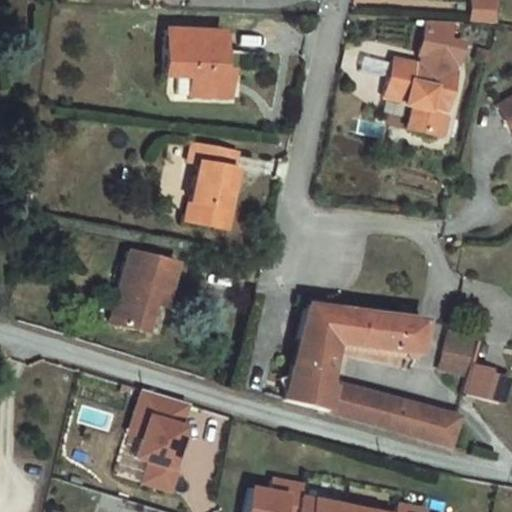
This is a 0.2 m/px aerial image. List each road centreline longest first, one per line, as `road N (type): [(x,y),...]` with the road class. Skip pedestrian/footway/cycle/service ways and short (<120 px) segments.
road 1 (residential): [(0,333),(511,474)]
road 2 (residential): [(339,0),(291,210),(313,241)]
